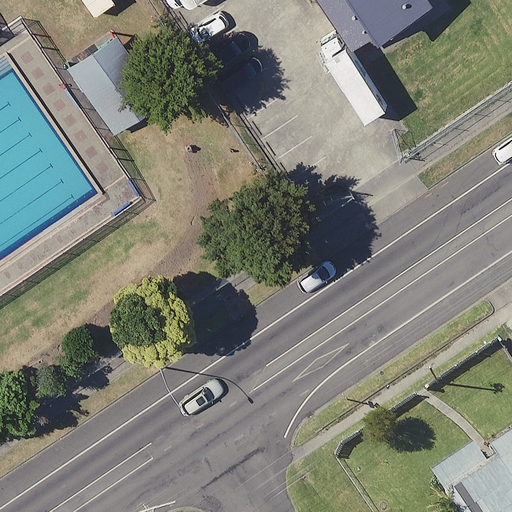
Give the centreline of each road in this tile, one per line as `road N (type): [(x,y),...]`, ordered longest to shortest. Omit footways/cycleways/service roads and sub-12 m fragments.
road 1 (tertiary): [(511,208),(198,421)]
road 2 (tertiary): [(198,421),(65,511)]
